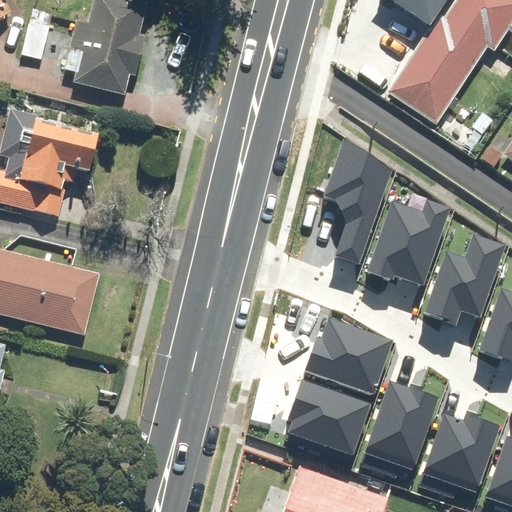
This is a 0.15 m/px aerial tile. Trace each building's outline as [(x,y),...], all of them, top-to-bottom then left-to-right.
[(71,76),(68,88),(121,101),(126,80),(131,81),(141,41),(136,39),(144,7),(112,0),(91,0),(84,26),(74,24),(62,74),(71,76)] [(433,23),(383,97),(432,129),(483,52),(490,56),(503,36),(511,42),(511,1),(510,0),(446,0),(440,10),(436,8),(428,20),(433,23)] [(49,15),(30,11),(19,59),(38,63),(49,15)] [(0,208),(55,222),(62,195),(57,194),(59,184),(68,186),(71,174),(81,177),(90,140),(33,126),(35,120),(5,113),(0,135),(0,161),(4,162),(1,175),(0,174),(0,208)] [(447,113),(436,129),(447,137),(451,131),(464,139),(471,128),(447,113)] [(343,139),(324,193),(336,197),(346,224),(336,256),(358,265),(391,171),(343,139)] [(511,140),(500,158),(511,166),(511,140)] [(395,205),(370,271),(392,279),(394,275),(425,286),(453,209),(427,199),(421,214),(395,205)] [(446,248),(425,312),(456,322),(460,308),(483,315),(506,244),(472,233),(465,255),(446,248)] [(97,277),(0,252),(0,319),(81,340),(97,277)] [(511,291),(503,289),(482,353),(511,362),(511,291)] [(318,335),(306,367),(375,394),(394,343),(331,319),(324,337),(318,335)] [(0,383),(10,345),(0,342),(0,383)] [(303,382),(291,417),(296,419),(291,433),(357,456),(374,406),(303,382)] [(392,382),(369,450),(418,466),(441,399),(392,382)] [(446,417),(426,473),(479,492),(504,426),(469,413),(465,424),(446,417)] [(511,438),(509,438),(487,493),(511,502),(511,438)] [(379,511),(383,504),(295,474),(281,511),(379,511)]
